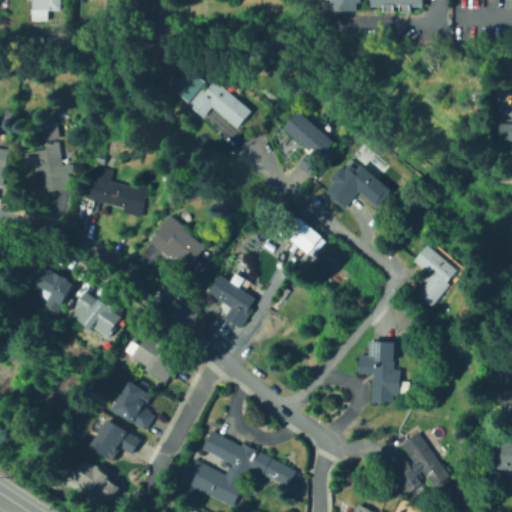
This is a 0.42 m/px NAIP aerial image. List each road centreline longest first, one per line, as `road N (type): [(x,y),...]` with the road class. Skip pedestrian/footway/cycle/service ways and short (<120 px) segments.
road 1 (residential): [(390,456),(331,441),(93,256)]
road 2 (residential): [(286,407),(384,296),(390,272),(250,146)]
road 3 (residential): [(145,482),(217,353)]
